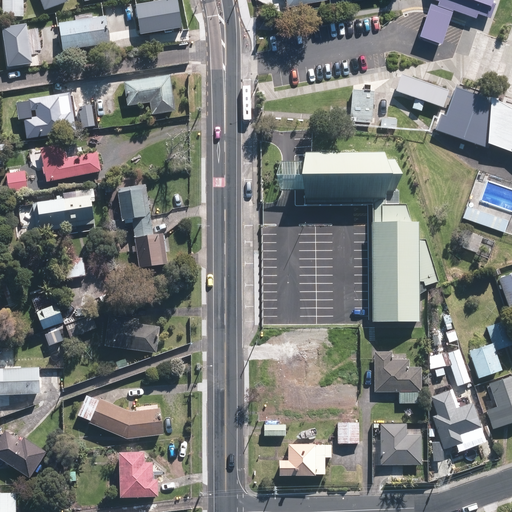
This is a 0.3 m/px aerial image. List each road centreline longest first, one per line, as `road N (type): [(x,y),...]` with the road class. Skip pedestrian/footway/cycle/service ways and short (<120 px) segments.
road 1 (secondary): [(217,0),(225,47),(225,511)]
road 2 (residential): [(304,511),(430,507),(511,482)]
